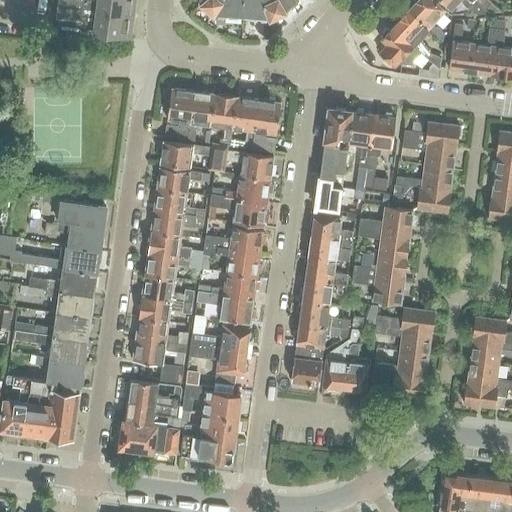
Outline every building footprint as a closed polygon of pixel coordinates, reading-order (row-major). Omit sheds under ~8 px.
[(57,0),(57,5),(59,5),(82,8),(83,0),(57,0)] [(97,0),(97,1),(90,0),(83,0),(82,8),(82,9),(133,16),(135,0),(97,0)] [(204,0),(200,4),(196,8),(198,9),(201,5),(212,14),(209,18),(210,19),(214,15),(217,15),(217,20),(218,21),(219,16),(224,16),(223,21),(225,21),(226,16),(242,18),(244,1),(238,0),(204,0)] [(238,0),(244,1),(242,18),(259,19),(259,24),(261,24),(261,19),(266,20),(265,25),(267,25),(268,20),(269,20),(270,20),(264,3),(263,0),(238,0)] [(263,0),(264,3),(270,20),(269,20),(271,25),(273,24),(271,19),(285,13),(287,17),(289,16),(286,12),(297,0),(263,0)] [(445,10),(434,0),(414,0),(415,2),(409,9),(429,28),(429,29),(442,41),(443,32),(437,26),(435,27),(432,25),(445,10)] [(434,0),(445,10),(448,12),(451,9),(441,0),(434,0)] [(441,0),(451,9),(458,0),(466,0),(469,2),(466,5),(475,13),(488,12),(475,0),(441,0)] [(500,11),(488,0),(475,0),(488,12),(500,11)] [(57,9),(56,16),(57,16),(81,19),(82,9),(82,8),(59,5),(57,5),(57,9)] [(133,16),(82,9),(81,19),(95,21),(93,34),(130,39),(133,16)] [(421,53),(427,58),(431,53),(421,44),(424,42),(420,39),(429,29),(429,28),(409,9),(406,12),(402,11),(398,15),(399,19),(393,26),(421,53)] [(490,19),(489,27),(497,28),(498,20),(490,19)] [(468,20),(467,29),(475,30),(476,21),(468,20)] [(498,20),(497,28),(505,29),(506,21),(498,20)] [(452,40),(450,59),(449,69),(469,72),(474,43),(461,41),(463,24),(455,23),(453,40),(452,40)] [(412,62),(421,53),(393,26),(390,29),(386,28),(382,33),(383,37),(381,39),(386,44),(379,52),(394,66),(397,63),(412,65),(412,62)] [(474,43),(469,72),(490,74),(497,28),(489,27),(487,45),(474,43)] [(497,28),(490,74),(490,75),(511,78),(511,74),(511,48),(502,47),(505,29),(497,28)] [(45,52),(45,62),(55,62),(55,52),(45,52)] [(427,58),(433,63),(439,68),(441,62),(441,58),(431,53),(427,58)] [(428,72),(428,76),(438,78),(439,68),(433,63),(429,68),(428,72)] [(166,124),(164,137),(187,140),(194,91),(171,88),(167,119),(179,121),(178,126),(166,124)] [(187,140),(194,141),(197,123),(211,125),(215,94),(194,91),(187,140)] [(221,138),(220,144),(228,145),(230,145),(231,139),(232,129),(237,96),(215,94),(211,125),(225,127),(223,138),(221,138)] [(246,130),(244,141),(243,147),(252,148),(258,99),(237,96),(232,129),(246,130)] [(281,102),(258,99),(252,148),(274,151),(276,138),(261,136),(262,132),(276,134),(281,102)] [(352,111),(329,108),(324,142),(339,144),(338,148),(347,149),(348,143),(352,111)] [(360,157),(358,167),(367,168),(374,114),(364,113),(363,109),(358,109),(355,112),(352,111),(348,143),(360,145),(359,157),(360,157)] [(391,149),(394,127),(396,117),(392,117),(391,113),(386,112),(384,115),(374,114),(367,168),(375,169),(376,159),(377,159),(378,147),(391,149)] [(403,138),(455,145),(457,145),(459,125),(428,121),(426,132),(404,129),(403,138)] [(511,132),(499,130),(497,151),(498,151),(511,152),(511,132)] [(425,150),(424,165),(452,168),(455,145),(403,138),(402,147),(425,150)] [(231,139),(230,145),(235,146),(243,147),(244,141),(231,139)] [(211,147),(164,141),(160,163),(190,167),(193,153),(209,156),(210,156),(211,147)] [(324,142),(323,144),(321,144),(320,154),(322,154),(321,165),(318,165),(317,173),(320,173),(319,176),(333,177),(332,186),(342,187),(347,149),(338,148),(339,144),(324,142)] [(228,145),(220,144),(211,143),(211,147),(210,156),(209,156),(207,170),(225,172),(226,160),(227,149),(228,149),(228,145)] [(227,149),(226,160),(242,162),(240,174),(270,178),(273,156),(263,154),(228,149),(227,149)] [(511,152),(498,151),(495,174),(511,176),(511,152)] [(395,185),(404,186),(449,191),(452,168),(424,165),(422,179),(396,176),(395,185)] [(200,181),(208,182),(209,174),(160,167),(157,189),(187,193),(189,178),(200,180),(200,181)] [(358,167),(355,190),(363,191),(364,191),(365,187),(365,186),(367,168),(358,167)] [(365,186),(365,187),(372,188),(386,190),(387,179),(374,177),(374,173),(375,169),(367,168),(365,186)] [(224,196),(267,202),(268,192),(271,192),(273,183),(270,182),(270,178),(240,174),(239,174),(236,191),(225,189),(224,195),(224,196)] [(511,176),(495,174),(492,197),(511,200),(511,176)] [(315,208),(325,209),(339,211),(341,195),(352,196),(352,198),(369,200),(370,192),(364,191),(363,191),(355,190),(354,190),(354,189),(342,187),(332,186),(333,177),(319,176),(315,208)] [(418,197),(418,198),(416,208),(448,212),(451,192),(449,191),(404,186),(403,195),(418,197)] [(0,200),(10,202),(12,189),(0,187),(0,200)] [(28,187),(26,199),(50,203),(52,191),(28,187)] [(187,193),(157,189),(154,210),(203,217),(205,209),(185,206),(187,193)] [(254,225),(264,226),(264,222),(267,222),(269,212),(265,212),(267,202),(224,196),(221,196),(211,194),(209,206),(234,210),(232,221),(254,225)] [(511,220),(511,200),(492,197),(490,197),(488,217),(511,220)] [(102,236),(106,205),(60,199),(56,224),(46,223),(44,233),(59,236),(59,231),(68,232),(67,244),(67,245),(100,250),(100,246),(103,245),(103,239),(102,236)] [(413,210),(384,206),(382,221),(360,218),(359,226),(410,233),(413,210)] [(203,217),(154,210),(151,231),(181,236),(182,225),(195,227),(195,226),(202,227),(203,217)] [(340,229),(342,215),(315,211),(314,215),(311,217),(310,223),(313,225),(311,234),(352,239),(353,231),(340,229)] [(355,213),(347,212),(346,220),(354,221),(355,213)] [(230,237),(205,234),(204,245),(260,253),(261,244),(264,244),(266,234),(262,234),(263,230),(232,225),(230,237)] [(380,238),(378,253),(407,257),(410,233),(359,226),(358,235),(380,238)] [(148,253),(190,259),(190,258),(192,247),(180,245),(181,236),(151,231),(148,253)] [(349,261),(352,239),(311,234),(310,242),(307,244),(306,250),(309,252),(308,256),(336,260),(349,261)] [(60,258),(35,255),(33,264),(61,268),(63,268),(63,267),(96,272),(96,273),(97,273),(97,271),(97,270),(96,270),(97,265),(98,265),(98,263),(98,262),(100,262),(102,251),(100,251),(100,250),(67,245),(67,244),(62,244),(60,258)] [(210,252),(228,255),(225,271),(257,276),(257,272),(260,272),(262,263),(259,263),(260,253),(204,245),(203,251),(210,252)] [(202,260),(201,267),(207,268),(210,252),(203,251),(202,260)] [(175,278),(177,264),(189,266),(188,267),(201,268),(201,267),(202,260),(190,258),(190,259),(148,253),(145,274),(175,278)] [(354,265),(353,273),(404,280),(407,257),(378,253),(376,268),(354,265)] [(304,266),(307,269),(305,278),(346,283),(347,274),(334,272),(336,260),(308,256),(308,259),(305,261),(304,266)] [(63,268),(61,268),(60,280),(47,278),(47,281),(46,288),(93,295),(93,294),(92,294),(92,289),(94,289),(94,288),(93,288),(94,286),(96,286),(97,275),(95,275),(96,273),(96,272),(63,267),(63,268)] [(257,276),(225,271),(223,288),(212,287),(211,293),(254,299),(255,289),(258,289),(259,280),(256,280),(257,276)] [(374,285),(372,300),(400,304),(404,280),(353,273),(352,282),(374,285)] [(145,274),(142,296),(192,302),(194,290),(184,289),(184,293),(173,291),(175,278),(145,274)] [(30,278),(29,285),(46,288),(47,281),(30,278)] [(346,283),(305,278),(304,286),(301,288),(300,294),(303,296),(302,300),(330,304),(331,292),(344,294),(346,283)] [(21,284),(19,293),(45,296),(45,295),(46,288),(29,285),(21,284)] [(198,284),(197,291),(211,293),(212,287),(212,286),(198,284)] [(93,295),(46,288),(45,295),(57,297),(55,312),(89,317),(90,314),(92,315),(93,304),(91,304),(91,302),(92,302),(92,300),(91,300),(91,295),(93,296),(93,295)] [(221,305),(219,317),(223,318),(250,322),(251,317),(254,318),(255,308),(252,308),(254,299),(211,293),(197,291),(196,301),(221,305)] [(169,321),(171,307),(182,309),(182,313),(190,314),(192,302),(142,296),(139,317),(169,321)] [(299,322),(349,329),(350,319),(328,316),(330,304),(302,300),(302,303),(298,305),(298,311),(301,313),(299,322)] [(371,304),(366,317),(365,322),(375,323),(377,305),(371,304)] [(376,324),(431,331),(432,331),(435,311),(403,307),(402,318),(377,315),(376,324)] [(89,317),(55,312),(53,327),(35,324),(34,332),(86,340),(86,339),(85,339),(86,334),(87,334),(87,333),(87,331),(89,331),(91,321),(89,320),(89,317)] [(366,317),(353,316),(350,338),(326,353),(322,385),(326,385),(328,389),(334,390),(336,387),(344,388),(347,361),(350,343),(351,342),(355,343),(362,327),(365,322),(366,317)] [(472,336),(473,336),(511,341),(511,332),(505,331),(506,320),(475,316),(472,336)] [(139,317),(136,338),(186,345),(188,333),(179,331),(178,336),(167,334),(169,321),(139,317)] [(250,327),(250,322),(223,318),(222,323),(250,327)] [(16,321),(14,330),(34,332),(35,324),(21,322),(16,321)] [(306,345),(323,347),(324,347),(326,334),(339,336),(341,339),(347,336),(347,333),(348,333),(349,329),(299,322),(298,330),(295,332),(294,337),(297,340),(296,343),(296,344),(306,345)] [(222,323),(220,336),(192,332),(190,343),(246,351),(248,341),(251,339),(252,333),(249,331),(250,327),(222,323)] [(431,331),(376,324),(374,333),(401,336),(399,351),(428,354),(431,331)] [(49,358),(82,362),(83,362),(83,359),(85,360),(87,349),(85,349),(85,347),(85,346),(84,345),(85,341),(86,341),(86,340),(34,332),(14,330),(13,337),(51,342),(49,357),(49,358)] [(511,349),(511,341),(473,336),(470,360),(498,363),(500,348),(511,349)] [(167,364),(165,380),(181,382),(186,345),(136,338),(132,360),(163,364),(164,354),(177,355),(175,365),(167,364)] [(347,361),(344,388),(352,389),(354,392),(360,393),(362,390),(366,390),(370,358),(358,357),(359,343),(355,343),(351,342),(350,343),(347,361)] [(190,343),(189,354),(217,358),(216,371),(233,373),(236,374),(243,375),(244,371),(247,369),(248,363),(245,361),(246,351),(190,343)] [(291,381),(318,385),(323,347),(306,345),(296,344),(293,367),(290,369),(289,375),(292,377),(291,381)] [(428,354),(399,351),(397,365),(374,362),(373,370),(384,371),(384,373),(425,377),(428,354)] [(82,362),(49,358),(49,357),(36,355),(35,364),(48,365),(46,380),(45,381),(80,386),(80,383),(82,384),(84,373),(82,373),(82,371),(83,371),(83,370),(81,370),(82,365),(83,366),(84,364),(83,364),(84,362),(83,362),(82,362)] [(498,363),(470,360),(467,383),(508,388),(508,389),(511,389),(511,379),(496,378),(498,363)] [(187,370),(186,383),(195,384),(198,384),(200,372),(187,370)] [(394,382),(392,393),(424,398),(426,377),(425,377),(384,373),(384,371),(373,370),(372,380),(394,382)] [(233,373),(216,371),(213,391),(231,393),(233,393),(236,374),(233,373)] [(18,400),(4,398),(1,420),(0,426),(0,430),(2,430),(2,432),(16,434),(16,432),(23,433),(27,402),(31,378),(14,376),(12,386),(20,387),(18,400)] [(45,436),(46,426),(49,427),(49,423),(46,423),(48,405),(50,389),(79,393),(80,386),(45,381),(46,380),(31,378),(27,402),(23,433),(24,433),(24,435),(38,437),(38,435),(45,436)] [(157,396),(158,383),(130,380),(129,383),(127,382),(125,396),(127,397),(127,401),(178,408),(180,399),(173,398),(157,396)] [(508,388),(467,383),(466,383),(463,403),(495,407),(496,396),(507,397),(508,389),(508,388)] [(198,384),(195,384),(193,398),(204,399),(202,413),(238,418),(238,413),(239,403),(238,401),(238,395),(240,395),(240,394),(233,393),(231,393),(213,391),(207,390),(208,386),(198,384)] [(175,385),(173,398),(180,399),(181,386),(175,385)] [(44,437),(55,439),(67,440),(67,442),(68,442),(69,441),(73,437),(74,438),(74,437),(73,436),(74,425),(75,425),(75,424),(79,393),(50,389),(48,405),(46,423),(49,423),(49,427),(46,426),(45,436),(44,437)] [(124,405),(122,420),(124,420),(124,422),(152,426),(153,425),(154,416),(168,418),(177,419),(178,408),(127,401),(126,406),(124,405)] [(181,429),(180,434),(184,435),(184,434),(185,424),(186,425),(187,420),(189,421),(190,411),(183,410),(182,419),(181,429)] [(202,413),(200,426),(186,425),(185,424),(184,434),(188,435),(234,441),(234,440),(232,440),(233,434),(235,433),(237,423),(237,422),(238,418),(202,413)] [(167,425),(167,427),(181,429),(182,419),(177,419),(168,418),(167,425)] [(180,434),(181,429),(167,427),(153,425),(152,426),(124,422),(123,430),(121,429),(119,444),(121,444),(120,447),(137,449),(137,451),(147,453),(148,451),(152,451),(178,454),(180,434)] [(184,435),(181,455),(231,461),(233,450),(231,447),(232,441),(234,441),(188,435),(184,434),(184,435)] [(438,511),(461,511),(462,507),(467,508),(472,476),(461,475),(449,473),(444,473),(443,478),(444,478),(442,489),(441,491),(439,491),(437,505),(439,506),(438,511)] [(488,511),(489,510),(493,478),(493,479),(488,479),(488,476),(473,474),(472,476),(467,508),(478,509),(477,511),(488,511)] [(494,511),(495,511),(503,511),(509,511),(511,497),(511,478),(498,477),(498,480),(494,479),(494,478),(493,478),(489,510),(488,511),(494,511)]
